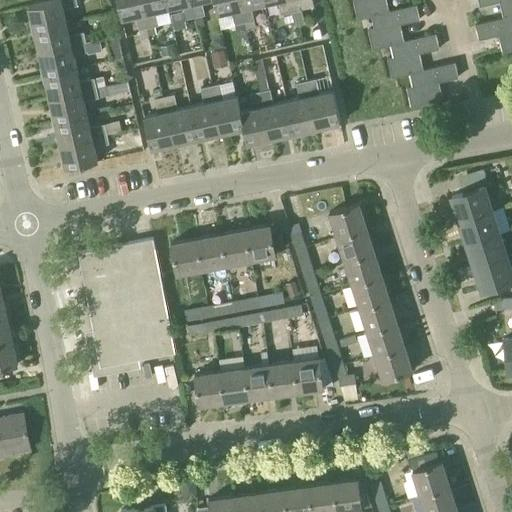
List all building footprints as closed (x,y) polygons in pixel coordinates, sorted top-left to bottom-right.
[(50,0),(28,5),(33,31),(65,23),(62,8),(76,5),(75,0),(50,0)] [(148,26),(141,0),(116,0),(121,18),(135,15),(138,29),(146,27),(148,26)] [(165,0),(141,0),(148,26),(154,25),(157,24),(154,10),(167,7),(165,0)] [(165,0),(167,7),(181,4),(184,18),(194,16),(190,0),(165,0)] [(190,0),(194,16),(203,14),(200,0),(190,0)] [(213,0),(216,13),(231,10),(234,24),(243,22),(238,0),(213,0)] [(262,0),(238,0),(243,22),(253,19),(250,5),(263,2),(262,0)] [(262,0),(263,2),(273,0),(276,0),(280,13),(290,11),(287,0),(262,0)] [(287,0),(290,11),(293,28),(303,26),(297,0),(287,0)] [(370,15),(388,11),(385,0),(352,0),(357,18),(370,15)] [(511,0),(477,0),(479,5),(499,0),(503,17),(511,15),(511,0)] [(415,4),(388,11),(370,15),(373,28),(367,30),(372,48),(390,44),(403,41),(399,24),(418,19),(415,4)] [(511,15),(503,17),(474,24),(478,39),(498,34),(502,51),(511,48),(511,15)] [(253,19),(243,22),(245,30),(255,28),(253,19)] [(245,30),(243,22),(234,24),(236,32),(238,32),(245,30)] [(65,23),(33,31),(38,52),(85,41),(83,32),(68,35),(65,23)] [(156,34),(154,25),(148,26),(146,27),(148,35),(156,34)] [(146,27),(138,29),(140,37),(148,35),(146,27)] [(409,73),(422,69),(418,52),(438,48),(434,33),(403,41),(390,44),(393,57),(387,58),(391,77),(409,73)] [(85,41),(87,51),(88,53),(101,50),(98,38),(97,39),(85,41)] [(38,52),(44,76),(76,69),(72,54),(87,51),(85,41),(38,52)] [(173,43),(159,47),(161,56),(175,53),(173,43)] [(224,49),(211,52),(214,68),(228,65),(224,49)] [(453,62),(422,69),(409,73),(412,86),(406,87),(410,105),(441,98),(437,81),(457,76),(453,62)] [(76,69),(44,76),(49,98),(95,87),(93,78),(78,81),(76,69)] [(256,76),(259,91),(269,89),(265,74),(256,76)] [(305,80),(315,127),(339,122),(332,90),(318,93),(314,78),(305,80)] [(299,97),(286,100),(294,132),(315,127),(305,80),(296,82),(299,97)] [(219,84),(210,86),(220,132),(242,127),(240,111),(237,95),(222,98),(219,84)] [(190,105),(197,137),(220,132),(210,86),(200,88),(203,102),(190,105)] [(49,98),(54,122),(86,115),(83,100),(97,97),(98,99),(115,95),(113,87),(96,91),(95,87),(49,98)] [(259,91),(270,137),(294,132),(286,100),(272,103),(269,89),(259,91)] [(240,111),(242,127),(246,143),(270,137),(259,91),(250,94),(253,108),(240,111)] [(173,94),(164,96),(174,142),(197,137),(190,105),(176,108),(173,94)] [(174,142),(164,96),(154,98),(157,113),(143,116),(150,148),(174,142)] [(86,115),(54,122),(59,144),(105,133),(103,124),(89,127),(86,115)] [(135,158),(150,156),(145,126),(130,128),(135,158)] [(105,133),(59,144),(65,168),(97,160),(93,146),(108,143),(105,133)] [(452,196),(459,220),(489,210),(482,187),(452,196)] [(328,211),(337,238),(366,229),(358,202),(328,211)] [(489,210),(459,220),(467,243),(497,233),(489,210)] [(244,228),(250,259),(275,254),(269,223),(244,228)] [(244,228),(220,233),(226,263),(250,259),(244,228)] [(337,238),(344,261),(374,252),(366,229),(337,238)] [(289,234),(295,252),(305,248),(300,232),(300,231),(289,234)] [(195,238),(201,268),(226,263),(220,233),(195,238)] [(467,243),(475,269),(505,259),(497,233),(467,243)] [(92,249),(77,252),(99,366),(138,359),(174,352),(152,237),(104,247),(106,255),(94,257),(92,249)] [(201,268),(195,238),(169,243),(175,273),(201,268)] [(106,255),(104,247),(92,249),(94,257),(106,255)] [(313,271),(305,248),(295,252),(303,275),(313,271)] [(374,252),(344,261),(352,285),(381,276),(374,252)] [(505,259),(475,269),(482,289),(511,279),(505,259)] [(313,271),(303,275),(310,299),(321,295),(313,271)] [(352,285),(359,309),(389,300),(381,276),(352,285)] [(285,285),(289,297),(297,295),(293,283),(285,285)] [(257,296),(259,307),(283,302),(281,291),(257,296)] [(321,295),(310,299),(318,322),(328,319),(321,295)] [(233,301),(235,311),(259,307),(257,296),(233,301)] [(511,297),(500,299),(502,308),(511,307),(511,297)] [(389,300),(359,309),(367,332),(396,323),(389,300)] [(208,306),(210,316),(235,311),(233,301),(208,306)] [(284,307),(286,317),(302,314),(300,303),(284,307)] [(210,316),(208,306),(184,310),(185,321),(210,316)] [(258,312),(260,322),(286,317),(284,307),(258,312)] [(260,322),(258,312),(233,316),(235,327),(260,322)] [(0,316),(0,343),(11,341),(5,316),(0,316)] [(209,321),(211,332),(235,327),(233,316),(209,321)] [(328,319),(318,322),(325,345),(336,342),(328,319)] [(211,332),(209,321),(187,325),(189,336),(211,332)] [(396,323),(367,332),(375,356),(404,347),(396,323)] [(11,341),(0,343),(0,366),(16,363),(11,341)] [(325,345),(333,368),(343,365),(336,342),(325,345)] [(404,347),(375,356),(382,380),(412,370),(404,347)] [(292,360),(296,391),(323,387),(323,386),(321,372),(319,357),(319,356),(292,360)] [(322,357),(319,357),(321,372),(323,386),(331,385),(322,357)] [(296,391),(292,360),(265,364),(270,394),(296,391)] [(265,364),(241,367),(245,398),(270,394),(265,364)] [(333,368),(337,375),(346,374),(343,365),(333,368)] [(216,370),(220,401),(245,398),(241,367),(216,370)] [(220,401),(216,370),(193,374),(197,404),(220,401)] [(353,373),(346,374),(337,375),(339,386),(355,383),(353,373)] [(0,415),(0,457),(29,452),(21,412),(0,415)] [(411,469),(419,495),(449,485),(440,460),(411,469)] [(330,481),(334,511),(335,511),(362,508),(357,478),(330,481)] [(334,511),(330,481),(307,485),(310,511),(334,511)] [(369,484),(377,508),(387,505),(379,481),(369,484)] [(282,488),(285,511),(310,511),(307,485),(282,488)] [(449,485),(419,495),(424,511),(451,511),(457,510),(449,485)] [(285,511),(282,488),(257,492),(260,511),(285,511)] [(260,511),(257,492),(232,495),(234,511),(260,511)] [(196,511),(234,511),(232,495),(207,498),(208,505),(196,507),(196,511)]
